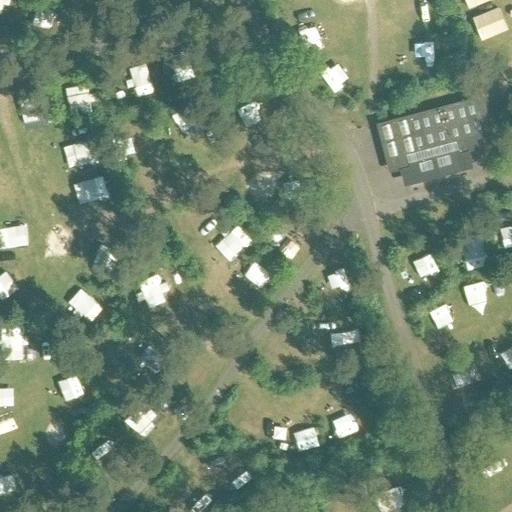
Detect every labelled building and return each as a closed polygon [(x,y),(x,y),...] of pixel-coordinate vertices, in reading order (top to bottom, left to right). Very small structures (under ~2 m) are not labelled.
[(511,48),(511,46),(501,30),(485,41),(497,59),(511,48)] [(466,149),(473,147),(472,142),(478,140),(476,133),(492,128),(483,93),(381,120),(391,155),(394,154),(396,162),(402,160),(404,165),(411,163),(414,178),(470,163),(466,149)] [(105,169),(78,177),(84,200),(112,193),(105,169)] [(0,225),(0,246),(30,244),(29,224),(0,225)] [(260,255),(246,267),(260,282),(274,270),(260,255)]
